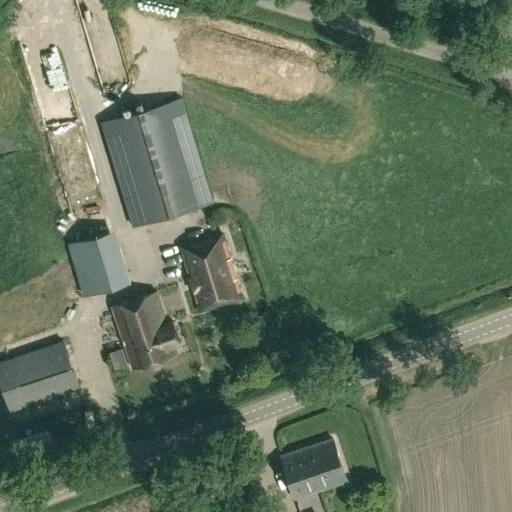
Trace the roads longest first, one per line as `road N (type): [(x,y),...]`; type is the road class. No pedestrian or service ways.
road 1 (tertiary): [(511,318),(0,509)]
road 2 (unclassified): [(511,79),(272,0)]
